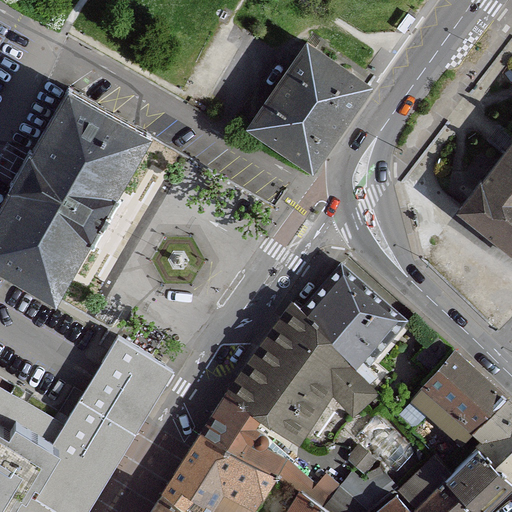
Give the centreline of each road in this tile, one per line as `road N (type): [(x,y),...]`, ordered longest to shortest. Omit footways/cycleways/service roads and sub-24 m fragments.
road 1 (residential): [(361,184),(312,186),(56,43),(0,140)]
road 2 (residential): [(361,184),(250,322),(212,342),(167,416)]
road 3 (primary): [(511,375),(399,267),(364,209),(361,184)]
road 4 (primary): [(361,184),(382,129),(476,0)]
